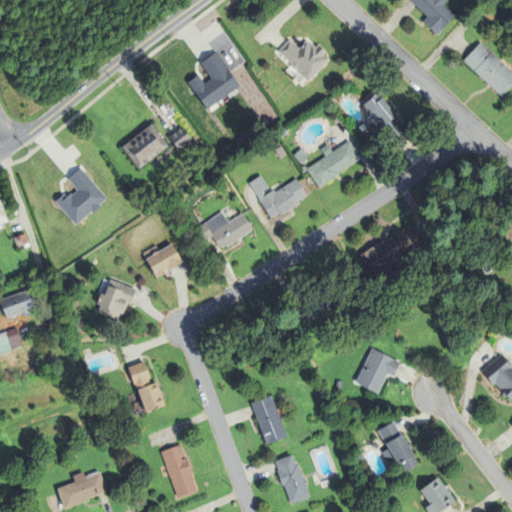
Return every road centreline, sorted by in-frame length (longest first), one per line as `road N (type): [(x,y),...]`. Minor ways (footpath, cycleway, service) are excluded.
road 1 (residential): [(182,328),(476,129)]
road 2 (residential): [(511,163),(335,0)]
road 3 (tertiary): [(14,146),(199,0)]
road 4 (residential): [(249,511),(182,328)]
road 5 (residential): [(511,497),(430,393)]
